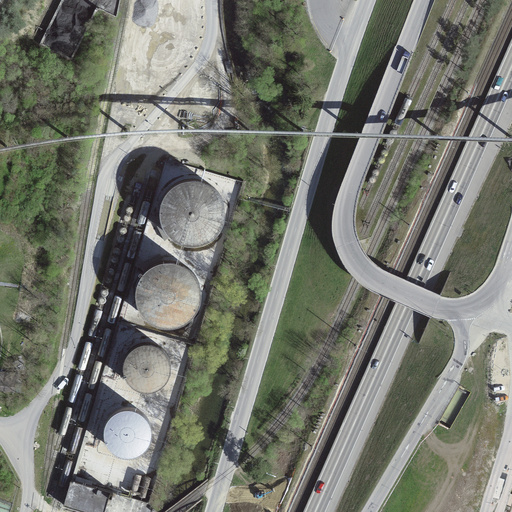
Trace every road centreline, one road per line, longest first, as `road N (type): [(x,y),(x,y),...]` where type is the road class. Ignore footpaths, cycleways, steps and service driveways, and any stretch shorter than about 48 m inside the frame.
road 1 (secondary): [(368,0),(213,511)]
road 2 (motorway): [(314,511),(511,70)]
road 3 (secondary): [(462,307),(441,307),(374,278),(344,232),(350,185),(423,0)]
road 4 (primary): [(369,511),(461,353),(462,307)]
